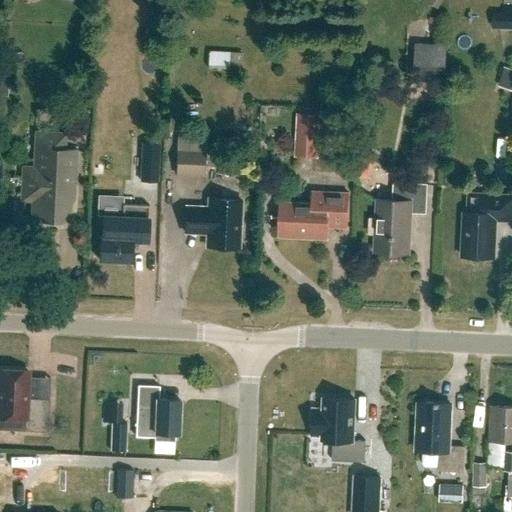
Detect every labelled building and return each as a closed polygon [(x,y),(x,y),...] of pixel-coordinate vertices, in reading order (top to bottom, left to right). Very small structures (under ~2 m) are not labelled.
[(446,66),(447,46),(433,45),(432,66),(446,66)] [(321,114),(297,113),(295,157),(319,158),(321,114)] [(74,185),(75,150),(63,149),(64,134),(36,133),(35,177),(23,177),(22,200),(34,200),(33,220),(58,221),(60,185),(74,185)] [(347,147),(349,176),(369,175),(367,146),(347,147)] [(204,177),(205,152),(177,151),(175,176),(204,177)] [(142,157),(141,181),(157,181),(158,157),(142,157)] [(426,213),(427,185),(394,183),(394,201),(378,200),(376,252),(410,254),(411,212),(426,213)] [(347,222),(348,193),(314,192),(313,203),(282,202),(281,238),(328,239),(328,222),(347,222)] [(511,221),(511,195),(482,194),(481,213),(464,212),(462,256),(494,258),(495,220),(511,221)] [(240,248),(242,200),(209,199),(209,207),(187,206),(185,232),(207,234),(206,246),(240,248)] [(131,261),(132,240),(148,241),(149,204),(123,203),(122,216),(104,215),(103,236),(101,236),(100,259),(131,261)] [(27,398),(28,371),(0,369),(0,417),(25,419),(24,431),(48,432),(49,399),(27,398)] [(180,400),(158,400),(158,387),(138,386),(136,437),(155,438),(155,441),(175,442),(175,433),(179,434),(180,400)] [(312,428),(312,435),(322,436),(322,440),(333,441),(332,460),(364,462),(366,440),(353,440),(355,400),(324,398),(323,409),(313,409),(312,428)] [(464,472),(465,447),(449,446),(450,404),(418,403),(416,451),(439,452),(439,470),(464,472)] [(511,441),(511,406),(491,406),(489,441),(511,441)] [(127,452),(128,424),(112,423),(111,451),(127,452)] [(486,487),(487,463),(473,463),(473,486),(486,487)] [(355,476),(353,511),(378,511),(381,477),(355,476)] [(463,502),(463,485),(440,484),(439,501),(463,502)]
